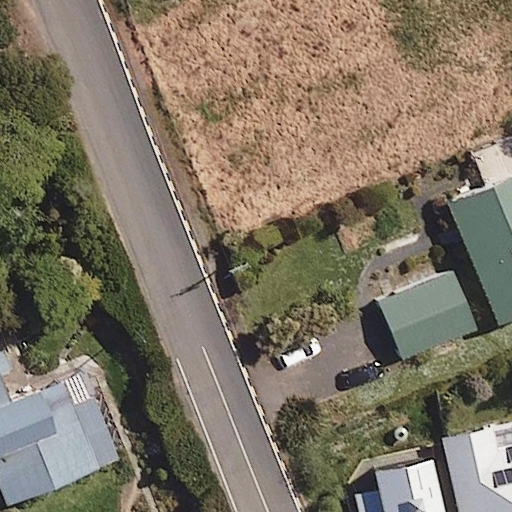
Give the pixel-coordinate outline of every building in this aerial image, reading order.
[(511,176),(487,187),(443,204),(492,324),(511,315),(511,176)] [(471,329),(448,271),(374,301),(397,359),(471,329)] [(0,501),(112,461),(86,390),(62,399),(53,374),(8,390),(0,367),(0,501)] [(511,511),(511,422),(438,438),(453,511),(511,511)] [(434,511),(424,459),(369,470),(373,490),(353,494),(356,511),(434,511)]
